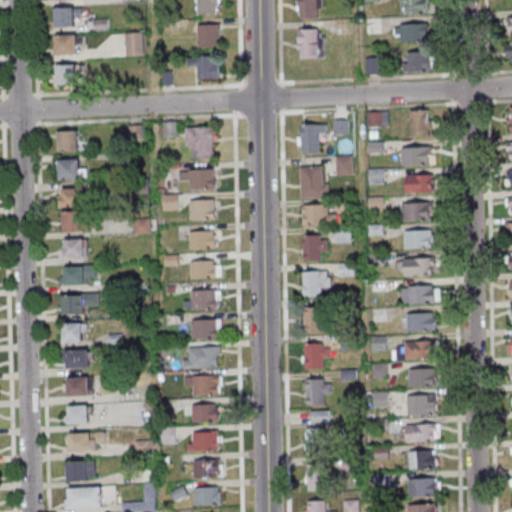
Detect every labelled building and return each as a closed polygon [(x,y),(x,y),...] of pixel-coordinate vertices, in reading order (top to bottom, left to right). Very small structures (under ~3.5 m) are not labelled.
[(194,0),(216,0),(217,5),(214,5),(215,13),(195,14),(194,0)] [(296,0),(320,0),(321,8),(316,8),(316,17),(297,18),(296,0)] [(398,0),(399,15),(426,13),(426,12),(428,9),(427,5),(426,3),(428,3),(428,0),(398,0)] [(52,6),(71,6),(71,7),(79,7),(79,15),(72,15),(72,25),(52,25),(52,6)] [(363,18),(378,17),(379,32),(364,33),(363,18)] [(91,19),(92,30),(106,29),(105,19),(91,19)] [(392,26),(397,26),(397,23),(426,22),(426,24),(427,26),(427,29),(426,30),(429,30),(429,41),(397,43),(397,35),(392,36),(392,26)] [(195,24),(217,23),(218,38),(215,38),(216,46),(196,46),(195,24)] [(295,28),(315,27),(315,31),(319,32),(319,36),(323,36),(323,57),(298,58),(298,48),(294,48),(294,42),(296,41),(295,28)] [(123,33),(124,56),(142,55),(140,32),(123,33)] [(52,34),(74,33),(74,35),(82,35),(82,44),(74,44),(75,53),(53,54),(52,34)] [(405,51),(428,51),(429,70),(401,71),(400,63),(406,62),(405,51)] [(217,77),(196,78),(196,65),(186,65),(185,57),(195,57),(195,56),(215,54),(217,77)] [(363,58),(379,57),(380,73),(364,74),(363,58)] [(54,64),(73,63),(73,64),(81,64),(82,73),(74,73),(74,82),(54,83),(54,64)] [(160,85),(160,71),(170,70),(171,85),(160,85)] [(407,110),(426,109),(426,121),(429,121),(429,129),(426,129),(426,136),(408,136),(407,110)] [(365,111),(386,111),(387,125),(365,126),(365,111)] [(331,119),(331,134),(346,133),(345,119),(331,119)] [(175,121),(176,136),(162,136),(161,122),(175,121)] [(299,124),(316,123),(316,124),(324,123),(325,132),(318,132),(318,140),(317,140),(318,152),(300,153),(299,124)] [(141,125),(141,139),(126,140),(126,126),(141,125)] [(183,126),(212,126),(213,141),(211,141),(211,157),(191,157),(191,146),(184,146),(183,126)] [(75,130),(75,140),(86,140),(86,150),(56,151),(56,130),(75,130)] [(367,141),(367,152),(382,152),(382,141),(367,141)] [(399,147),(430,146),(430,154),(428,154),(428,163),(400,165),(399,147)] [(120,164),(119,153),(135,153),(135,163),(120,164)] [(334,156),(335,175),(352,174),(351,155),(334,156)] [(56,159),(77,158),(77,168),(85,168),(85,178),(57,179),(56,159)] [(298,166),(321,165),(322,183),(327,182),(328,195),(300,197),(298,166)] [(178,172),(188,172),(187,170),(212,168),(212,179),(214,181),(214,184),(213,187),(189,188),(188,179),(178,180),(178,172)] [(367,168),(382,168),(382,183),(367,184),(367,168)] [(404,174),(404,192),(432,191),(431,173),(404,174)] [(147,179),(148,193),(133,194),(132,180),(147,179)] [(60,188),(81,187),(82,193),(88,193),(88,204),(82,204),(82,206),(58,207),(57,194),(60,194),(60,188)] [(176,194),(177,210),(161,211),(160,195),(176,194)] [(366,196),(366,207),(382,207),(382,196),(366,196)] [(187,200),(212,199),(212,201),(217,200),(217,209),(213,209),(213,218),(188,219),(187,200)] [(399,202),(431,201),(432,210),(428,210),(429,219),(400,220),(399,202)] [(301,204),(326,203),(326,214),(334,213),(335,223),(302,224),(301,213),(300,211),(300,207),(301,205),(301,204)] [(59,210),(90,208),(90,219),(87,219),(87,230),(61,232),(59,210)] [(148,218),(148,234),(132,234),(131,219),(148,218)] [(503,222),(507,222),(511,222),(511,242),(508,242),(507,230),(503,230),(503,222)] [(366,224),(381,224),(382,235),(367,235),(366,224)] [(334,226),(335,242),(350,242),(349,225),(334,226)] [(402,230),(403,249),(430,248),(430,242),(433,242),(433,234),(430,234),(429,229),(402,230)] [(187,231),(210,230),(211,234),(213,234),(214,239),(215,242),(215,245),(214,247),(214,248),(188,249),(187,231)] [(300,235),(319,234),(319,239),(326,239),(327,251),(320,252),(320,260),(301,260),(300,235)] [(62,238),(82,238),(82,248),(84,248),(84,255),(60,257),(60,249),(63,249),(62,238)] [(383,251),(383,265),(369,265),(368,252),(383,251)] [(176,254),(177,265),(162,266),(162,255),(176,254)] [(395,260),(402,260),(402,257),(433,256),(433,265),(431,265),(431,274),(403,275),(403,270),(395,270),(395,260)] [(188,261),(211,260),(212,263),(214,263),(215,278),(188,279),(188,261)] [(337,262),(338,276),(353,275),(353,262),(337,262)] [(62,266),(93,265),(94,278),(85,278),(85,283),(58,284),(58,276),(62,276),(62,266)] [(300,271),(326,270),(326,277),(329,277),(329,287),(320,287),(320,297),(301,297),(300,271)] [(121,279),(121,290),(136,290),(135,278),(121,279)] [(383,279),(384,290),(370,291),(369,280),(383,279)] [(430,285),(430,288),(438,287),(439,301),(434,301),(435,303),(407,304),(407,301),(400,301),(400,288),(407,287),(407,286),(430,285)] [(173,286),(173,295),(163,295),(163,286),(173,286)] [(182,300),(190,300),(190,290),(213,289),(214,291),(218,291),(218,300),(214,300),(214,301),(216,302),(216,305),(215,308),(190,309),(190,308),(182,308),(182,300)] [(60,294),(97,293),(97,305),(81,305),(81,313),(60,314),(60,294)] [(339,308),(339,298),(350,297),(351,307),(339,308)] [(303,332),(302,306),(320,306),(321,312),(329,311),(329,323),(321,323),(321,331),(303,332)] [(384,306),(384,320),(370,321),(369,307),(384,306)] [(405,313),(405,317),(400,317),(400,328),(406,327),(406,330),(435,330),(434,316),(431,316),(431,312),(405,313)] [(190,320),(219,319),(220,329),(215,329),(216,337),(191,339),(190,320)] [(60,322),(79,321),(79,324),(84,323),(85,332),(80,332),(80,340),(61,341),(60,322)] [(339,349),(355,348),(353,332),(338,333),(339,349)] [(105,334),(106,345),(120,344),(120,334),(105,334)] [(384,335),(384,350),(370,350),(370,336),(384,335)] [(394,346),(394,349),(390,349),(390,360),(395,360),(406,360),(406,359),(432,358),(432,347),(434,347),(434,339),(403,341),(403,346),(394,346)] [(302,342),(321,341),(321,347),(329,347),(329,357),(322,358),(322,368),(304,369),(302,342)] [(188,360),(187,347),(219,346),(220,355),(216,355),(216,367),(181,368),(181,360),(188,360)] [(61,349),(86,348),(87,367),(64,368),(64,360),(62,361),(61,349)] [(370,363),(370,378),(385,377),(385,363),(370,363)] [(407,369),(432,367),(433,372),(435,372),(436,376),(432,376),(433,385),(408,386),(407,369)] [(339,369),(339,380),(355,379),(355,368),(339,369)] [(182,377),(191,376),(215,375),(218,375),(219,382),(216,382),(216,394),(192,395),(191,385),(182,385),(182,377)] [(64,376),(86,376),(86,377),(91,377),(92,394),(65,395),(65,390),(63,391),(63,383),(65,383),(64,376)] [(303,378),(322,378),(322,383),(329,383),(330,394),(323,394),(323,404),(304,405),(303,378)] [(386,391),(386,406),(372,406),(371,391),(386,391)] [(405,395),(434,393),(434,414),(406,415),(405,395)] [(181,406),(190,405),(190,404),(213,403),(213,407),(216,407),(216,421),(191,422),(190,414),(181,415),(181,406)] [(66,405),(85,404),(85,406),(90,405),(91,414),(85,414),(86,422),(64,423),(63,415),(66,414),(66,405)] [(308,410),(327,409),(328,423),(309,424),(308,410)] [(385,418),(386,430),(371,431),(370,419),(385,418)] [(404,424),(405,442),(433,440),(433,430),(435,430),(435,423),(404,424)] [(158,427),(173,426),(174,444),(159,445),(158,427)] [(305,428),(322,428),(322,433),(331,433),(332,442),(323,443),(324,454),(306,455),(305,447),(302,447),(302,440),(305,440),(305,428)] [(191,443),(191,432),(212,431),(212,430),(216,430),(216,442),(218,443),(218,447),(217,448),(217,450),(186,451),(186,443),(191,443)] [(66,433),(87,432),(103,432),(104,443),(94,443),(95,450),(65,451),(64,444),(67,444),(66,433)] [(161,455),(160,440),(136,440),(136,455),(161,455)] [(387,447),(388,458),(373,459),(372,447),(387,447)] [(407,451),(407,469),(435,468),(435,465),(437,463),(436,458),(434,456),(434,450),(407,451)] [(341,473),(340,457),(354,456),(355,472),(341,473)] [(191,459),(218,458),(218,473),(216,473),(216,476),(192,477),(191,459)] [(64,461),(84,460),(84,461),(92,460),(93,477),(85,477),(86,480),(65,481),(64,461)] [(304,464),(323,463),(323,470),(329,469),(329,478),(323,478),(324,490),(306,491),(304,464)] [(388,474),(388,492),(372,493),(371,475),(388,474)] [(407,479),(408,496),(434,495),(434,491),(437,491),(437,481),(434,481),(434,478),(407,479)] [(168,491),(181,485),(186,495),(173,501),(168,491)] [(66,487),(99,486),(99,507),(69,508),(69,509),(63,509),(62,499),(66,499),(66,487)] [(191,488),(216,486),(216,491),(219,491),(220,504),(192,506),(191,488)] [(121,511),(120,502),(143,502),(142,488),(153,488),(154,511),(121,511)] [(341,511),(341,500),(357,500),(357,511),(341,511)] [(306,511),(306,501),(323,501),(323,511),(306,511)] [(406,505),(406,511),(433,511),(434,511),(435,509),(435,506),(433,504),(433,503),(406,505)]
